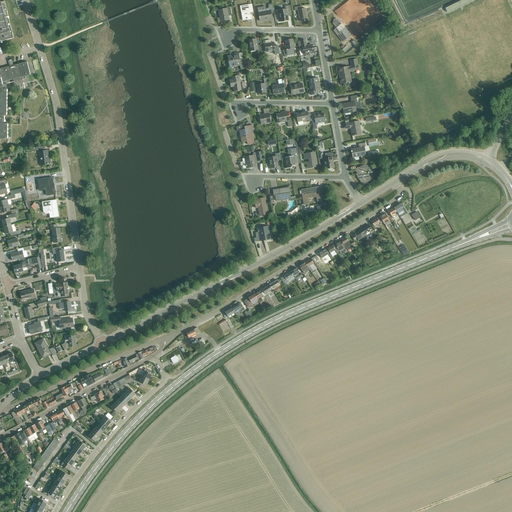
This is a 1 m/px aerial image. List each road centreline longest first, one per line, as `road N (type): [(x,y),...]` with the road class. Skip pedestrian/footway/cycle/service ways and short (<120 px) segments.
road 1 (secondary): [(67,511),(131,426),(208,359),(282,317),(464,243)]
road 2 (residential): [(102,343),(361,203)]
road 3 (residential): [(173,334),(395,200),(395,181)]
road 4 (residential): [(79,268),(57,107),(24,0)]
road 5 (residential): [(55,511),(96,449),(166,379),(153,355)]
road 6 (residential): [(0,413),(173,334)]
road 7 (residential): [(0,439),(153,355)]
